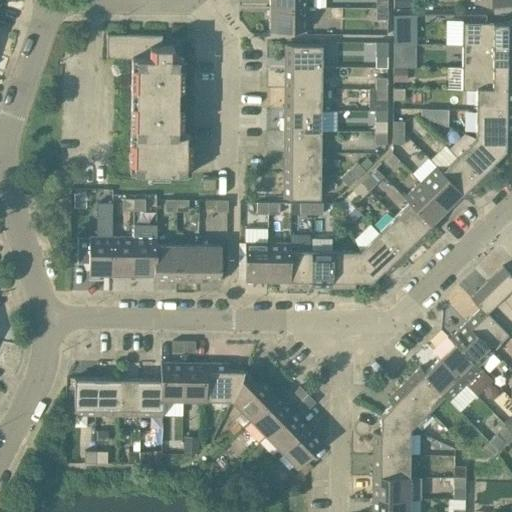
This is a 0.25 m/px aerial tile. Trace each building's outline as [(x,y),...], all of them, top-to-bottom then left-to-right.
[(306,7),(270,6),(269,29),(306,29),(306,7)] [(387,7),(376,7),(375,19),(387,19),(387,7)] [(410,13),(393,13),(393,28),(410,28),(410,13)] [(462,44),(511,45),(511,22),(462,22),(462,44)] [(107,34),(106,57),(131,58),(129,173),(189,173),(190,133),(180,133),(181,56),(173,56),(173,45),(161,45),(161,35),(144,34),(107,34)] [(375,67),(387,67),(387,42),(375,41),(375,67)] [(284,66),(321,66),(321,44),(284,43),(284,66)] [(511,45),(462,44),(462,66),(511,66),(511,45)] [(395,51),(395,65),(404,65),(405,51),(395,51)] [(284,66),(284,87),(321,88),(321,66),(284,66)] [(394,66),(394,80),(407,80),(407,66),(394,66)] [(461,89),(476,89),(476,88),(511,88),(511,66),(462,66),(461,89)] [(375,77),(375,88),(387,88),(387,77),(375,77)] [(284,87),(284,109),(321,110),(321,88),(284,87)] [(404,87),(393,87),(393,99),(404,99),(404,87)] [(387,88),(375,88),(375,99),(386,100),(387,88)] [(511,111),(511,88),(476,88),(476,89),(476,110),(511,111)] [(284,109),(283,131),(320,131),(321,110),(284,109)] [(375,132),(386,132),(386,110),(375,110),(375,132)] [(511,111),(476,110),(475,136),(505,149),(505,133),(511,132),(511,111)] [(392,132),(404,132),(404,121),(392,120),(392,132)] [(283,131),(283,152),(320,153),(320,131),(283,131)] [(386,132),(375,132),(374,143),(386,143),(386,132)] [(392,132),(392,143),(404,143),(404,132),(392,132)] [(498,166),(496,165),(493,161),(505,149),(475,136),(457,155),(482,181),(498,166)] [(320,153),(283,152),(283,174),(320,174),(320,153)] [(400,161),(392,152),(384,160),(392,169),(400,161)] [(460,193),(464,196),(465,198),(482,181),(457,155),(441,170),(440,171),(461,192),(460,193)] [(348,169),(356,177),(364,170),(364,169),(356,161),(348,169)] [(436,165),(420,180),(446,207),(460,193),(461,192),(440,171),(441,170),(436,165)] [(356,177),(348,169),(343,174),(340,177),(348,185),(356,177)] [(283,174),(283,196),(320,197),(320,174),(283,174)] [(377,182),(369,174),(361,182),(369,190),(377,182)] [(201,189),(215,189),(215,177),(201,177),(201,189)] [(404,196),(409,202),(409,201),(430,222),(431,221),(446,207),(420,180),(404,196)] [(369,190),(361,182),(353,189),(360,198),(369,190)] [(355,206),(345,196),(340,201),(346,215),(355,206)] [(133,210),(133,198),(122,198),(122,210),(133,210)] [(133,198),(133,210),(145,210),(145,198),(133,198)] [(177,199),(166,199),(165,210),(177,210),(177,199)] [(188,199),(177,199),(177,210),(188,210),(188,199)] [(228,199),(216,199),(216,210),(227,211),(228,199)] [(436,226),(431,221),(430,222),(409,201),(409,202),(394,216),(420,242),(436,226)] [(268,202),(257,202),(257,213),(268,213),(268,202)] [(279,213),(279,202),(268,202),(268,213),(279,213)] [(311,202),(300,202),(300,213),(311,213),(311,202)] [(311,202),(311,213),(322,214),(322,202),(311,202)] [(394,216),(379,231),(404,257),(420,242),(394,216)] [(359,250),(371,280),(383,268),(388,273),(404,257),(379,231),(370,222),(354,237),(359,250)] [(88,272),(111,273),(111,236),(111,223),(89,223),(89,236),(78,236),(77,261),(89,261),(88,272)] [(132,273),(133,236),(111,236),(111,273),(132,273)] [(156,236),(133,236),(132,273),(153,273),(154,273),(155,243),(156,243),(156,236)] [(244,278),(267,278),(267,242),(245,242),(244,254),(238,254),(238,278),(244,278)] [(267,278),(287,279),(288,279),(289,249),(290,249),(290,242),(267,242),(267,278)] [(176,244),(156,243),(155,243),(154,273),(153,273),(153,280),(175,280),(176,244)] [(197,244),(176,244),(175,280),(197,280),(197,244)] [(220,244),(197,244),(197,280),(220,281),(220,244)] [(310,249),(290,249),(289,249),(288,279),(287,279),(287,286),(309,286),(310,249)] [(331,286),(332,250),(310,249),(309,286),(331,286)] [(359,250),(332,250),(331,286),(354,286),(354,279),(371,280),(359,250)] [(511,274),(503,265),(487,280),(511,306),(511,274)] [(470,296),(480,306),(481,306),(507,332),(511,326),(511,306),(487,280),(470,296)] [(491,347),(507,332),(481,306),(480,306),(465,321),(491,347)] [(449,337),(454,342),(455,342),(475,363),(476,362),(491,347),(465,321),(449,337)] [(183,340),(172,340),(172,351),(183,351),(183,340)] [(194,351),(195,340),(183,340),(183,351),(194,351)] [(493,379),(476,362),(475,363),(455,342),(454,342),(439,356),(465,383),(476,395),(493,379)] [(439,356),(424,371),(445,393),(444,394),(449,399),(465,383),(439,356)] [(160,361),(160,378),(161,378),(161,398),(162,398),(162,414),(182,414),(183,398),(183,362),(160,361)] [(204,399),(205,362),(183,362),(183,398),(204,399)] [(231,399),(244,369),(227,369),(227,362),(205,362),(204,399),(231,399)] [(428,409),(444,394),(445,393),(424,371),(420,366),(403,382),(428,409)] [(231,399),(250,418),(277,393),(261,376),(256,381),(244,369),(231,399)] [(73,414),(96,414),(96,377),(74,377),(73,414)] [(96,414),(118,414),(118,378),(96,377),(96,414)] [(139,415),(140,378),(118,378),(118,414),(139,415)] [(140,378),(139,415),(162,415),(162,398),(161,398),(161,378),(160,378),(140,378)] [(410,427),(428,409),(403,382),(387,397),(392,402),(380,414),(410,427)] [(308,393),(300,385),(292,393),(299,400),(308,393)] [(265,434),(292,408),(277,393),(250,418),(265,434)] [(308,393),(299,400),(307,409),(315,401),(308,393)] [(265,434),(280,449),(307,423),(292,408),(265,434)] [(409,453),(410,427),(380,414),(380,431),(373,431),(372,453),(409,453)] [(241,426),(236,421),(228,429),(233,434),(241,426)] [(304,473),(312,465),(304,457),(323,440),(307,423),(280,449),(296,465),(304,473)] [(505,440),(511,433),(511,431),(505,424),(489,440),(497,448),(505,440)] [(106,430),(95,430),(95,443),(106,443),(106,430)] [(198,450),(198,437),(181,437),(181,456),(191,456),(198,450)] [(489,456),(497,448),(489,440),(481,448),(489,456)] [(95,462),(95,451),(84,450),(84,462),(95,462)] [(107,451),(95,451),(95,462),(107,462),(107,451)] [(139,462),(139,451),(128,451),(127,462),(139,462)] [(139,451),(139,462),(150,463),(150,451),(139,451)] [(373,465),(372,476),(409,476),(409,453),(372,453),(373,465)] [(454,465),(453,476),(465,477),(465,465),(454,465)] [(372,497),(409,498),(419,498),(420,476),(409,476),(372,476),(372,497)] [(465,488),(465,477),(453,476),(453,498),(464,498),(465,488)] [(408,511),(409,498),(372,497),(371,511),(408,511)]
